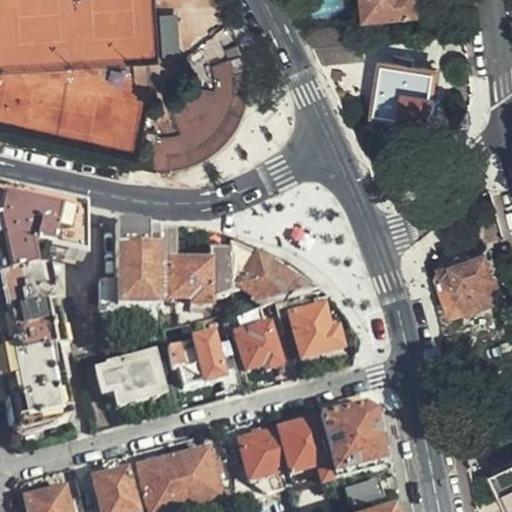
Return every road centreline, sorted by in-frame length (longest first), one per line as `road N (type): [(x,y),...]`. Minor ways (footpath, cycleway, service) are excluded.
road 1 (residential): [(409,365),(0,467)]
road 2 (residential): [(0,171),(182,206),(215,201),(333,153)]
road 3 (residential): [(372,249),(431,219),(506,139)]
road 4 (secondary): [(333,153),(262,0)]
road 5 (secondary): [(438,511),(409,365)]
road 6 (residential): [(496,0),(506,139)]
road 7 (secondary): [(409,365),(372,249)]
